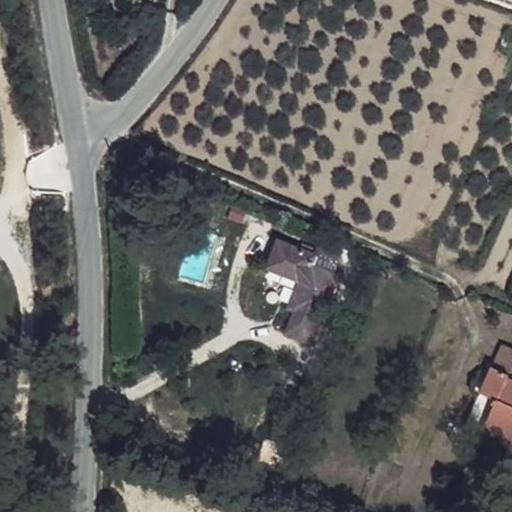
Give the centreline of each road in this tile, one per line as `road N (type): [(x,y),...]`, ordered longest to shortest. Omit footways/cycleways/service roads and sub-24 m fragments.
road 1 (tertiary): [(87,511),(74,125)]
road 2 (unclassified): [(74,125),(142,81),(203,0)]
road 3 (tertiary): [(74,125),(56,0)]
